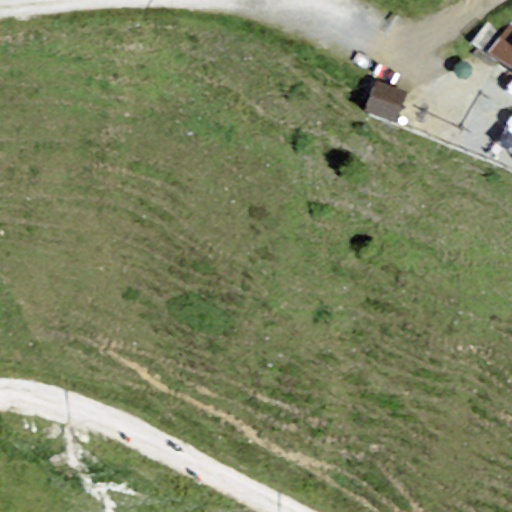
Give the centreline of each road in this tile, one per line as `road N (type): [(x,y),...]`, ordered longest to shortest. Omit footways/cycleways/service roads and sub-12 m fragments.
road 1 (track): [(274,511),(71,399),(0,392)]
road 2 (track): [(313,0),(415,37),(479,0)]
road 3 (track): [(0,7),(165,0)]
